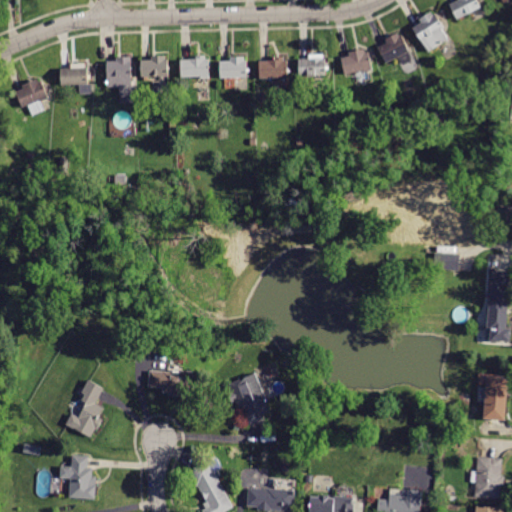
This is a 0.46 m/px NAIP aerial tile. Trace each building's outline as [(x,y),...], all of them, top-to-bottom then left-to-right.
[(477,0),(481,8),(458,20),(451,5),(459,0),(477,0)] [(422,22),(420,20),(432,13),(434,15),(435,14),(444,28),(442,30),(448,39),(429,52),(414,27),(422,22)] [(388,43),(386,40),(398,33),(400,37),(402,36),(410,51),(387,63),(379,48),(388,43)] [(350,56),(349,53),(365,49),(366,52),(369,52),(373,68),(346,75),(342,58),(350,56)] [(310,59),(310,55),(324,55),(324,59),(327,59),(328,75),(301,76),(300,59),(310,59)] [(153,60),(152,56),(166,56),(166,60),(169,60),(169,76),(142,77),(142,60),(153,60)] [(198,59),(198,57),(206,57),(206,59),(208,59),(209,76),(183,77),(182,60),(198,59)] [(231,61),(231,58),(245,57),(245,61),(247,61),(247,78),(222,79),(222,61),(231,61)] [(276,61),(276,58),(285,57),(286,61),(289,61),(290,80),(281,81),(281,78),(262,79),(261,61),(276,61)] [(117,60),(117,58),(132,58),(132,86),(135,86),(135,103),(121,103),(121,87),(109,87),(108,60),(117,60)] [(72,68),(72,64),(86,63),(86,68),(89,68),(90,85),(93,85),(93,94),(81,94),(81,84),(63,85),(62,69),(72,68)] [(24,89),(23,86),(38,80),(39,83),(42,81),(50,98),(42,102),(46,111),(34,116),(29,106),(24,108),(17,92),(24,89)] [(436,127),(433,119),(443,115),(447,123),(436,127)] [(67,171),(60,170),(63,157),(70,158),(67,171)] [(116,184),(116,176),(126,175),(127,183),(116,184)] [(459,270),(459,271),(444,270),(445,254),(461,255),(459,270)] [(511,273),(510,293),(506,293),(506,300),(509,301),(507,329),(511,329),(510,343),(490,341),(491,330),(488,330),(493,271),(511,273)] [(182,373),(182,371),(194,372),(192,395),(182,394),(182,397),(171,396),(171,392),(163,392),(163,388),(150,387),(151,371),(182,373)] [(268,400),(266,401),(271,412),(262,416),(264,421),(252,426),(244,407),(241,409),(231,385),(257,374),(268,400)] [(505,420),(485,418),(488,375),(509,377),(505,420)] [(98,403),(105,407),(100,417),(103,419),(97,430),(96,430),(92,438),(67,425),(73,414),(79,418),(87,403),(83,400),(86,394),(83,392),(89,380),(105,389),(98,403)] [(93,469),(93,476),(97,477),(96,499),(70,497),(72,479),(62,478),(62,466),(73,467),(74,455),(90,456),(89,468),(93,469)] [(504,459),(502,476),(506,476),(505,487),(501,486),(500,499),(476,497),(477,483),(471,483),(472,472),(478,472),(480,457),(504,459)] [(209,461),(234,507),(225,511),(203,511),(207,509),(204,504),(208,502),(199,486),(197,487),(189,472),(209,461)] [(268,490),(268,489),(295,491),(294,511),(282,511),(258,510),(259,507),(248,506),(250,488),(268,490)] [(423,492),(421,511),(378,511),(380,499),(391,500),(392,489),(423,492)] [(354,498),(353,511),(339,511),(339,508),(335,508),(335,511),(310,511),(311,497),(320,498),(320,496),(354,498)]
